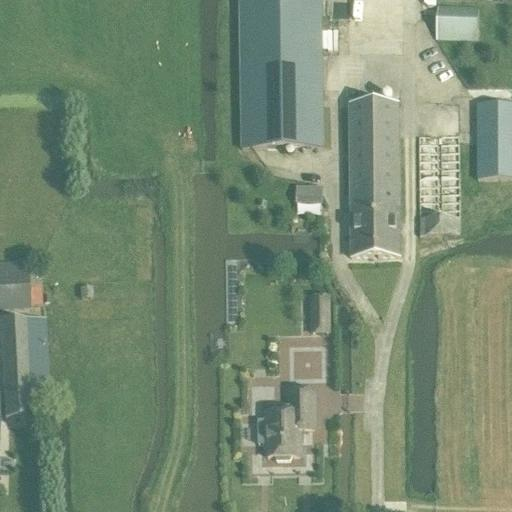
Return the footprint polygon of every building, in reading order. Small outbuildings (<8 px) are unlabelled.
[(241,154),(325,152),(323,2),(250,3),(239,3),(241,154)] [(477,44),(479,11),(438,9),(437,42),(477,44)] [(477,184),(511,184),(511,106),(477,107),(477,184)] [(399,107),(350,107),(351,261),(401,261),(399,107)] [(459,138),(420,139),(421,240),(460,239),(459,138)] [(312,190),(312,208),(322,208),(323,190),(312,190)] [(40,274),(28,275),(27,263),(0,265),(0,314),(30,313),(30,310),(42,309),(40,274)] [(331,339),(331,300),(310,300),(310,339),(331,339)] [(0,406),(4,407),(4,420),(30,419),(29,407),(48,406),(44,322),(0,323),(0,339),(3,397),(0,397),(0,406)] [(299,434),(304,434),(314,433),(313,394),(289,395),(289,409),(268,409),(268,418),(267,418),(267,424),(258,424),(258,448),(267,448),(267,461),(275,461),(277,465),(290,465),(291,461),(299,461),(299,434)]
